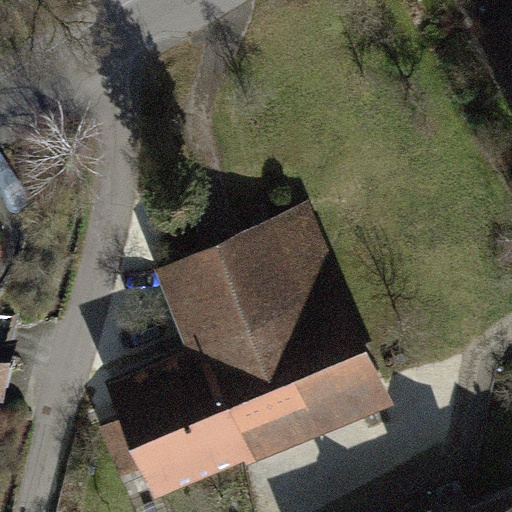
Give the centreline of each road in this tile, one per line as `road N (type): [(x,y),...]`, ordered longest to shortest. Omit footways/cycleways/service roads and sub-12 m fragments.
road 1 (residential): [(129,37),(131,74),(99,267),(32,511)]
road 2 (residential): [(0,117),(129,37)]
